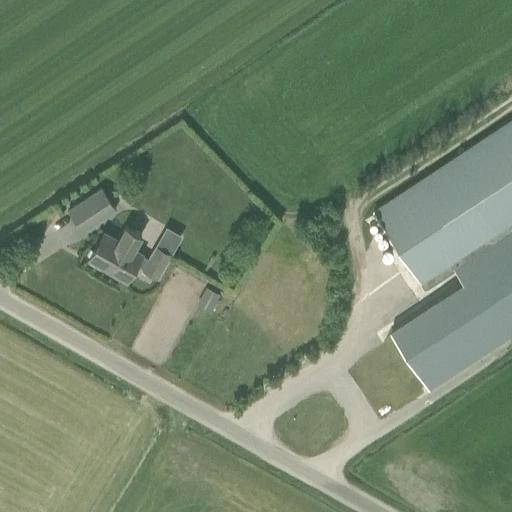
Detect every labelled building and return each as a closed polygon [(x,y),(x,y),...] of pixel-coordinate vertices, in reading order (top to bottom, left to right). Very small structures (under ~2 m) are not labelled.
[(511,117),(374,209),(426,288),(454,269),(511,231),(511,117)] [(81,231),(115,209),(101,188),(67,210),(81,231)] [(103,232),(98,241),(88,259),(125,280),(134,264),(143,269),(155,277),(167,256),(152,247),(146,257),(133,250),(142,235),(125,225),(116,240),(103,232)] [(462,282),(391,329),(430,388),(511,333),(511,231),(454,269),(462,282)] [(206,286),(196,304),(210,311),(220,294),(206,286)]
